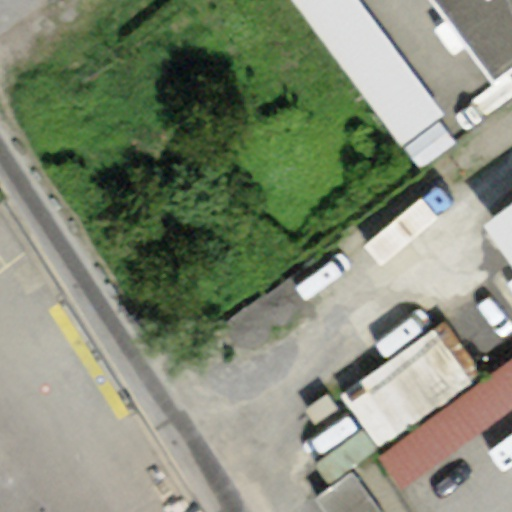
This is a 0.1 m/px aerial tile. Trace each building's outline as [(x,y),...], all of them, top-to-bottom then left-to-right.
[(442,116),(356,0),(287,0),(397,149),(442,116)] [(511,0),(428,0),(493,86),(511,71),(511,0)] [(511,205),(480,229),(511,271),(511,205)] [(290,278),(216,325),(235,353),(308,306),(290,278)] [(480,379),(441,324),(340,396),(379,451),(480,379)] [(511,360),(376,459),(399,490),(511,408),(511,360)] [(377,511),(363,487),(328,507),(330,511),(377,511)]
